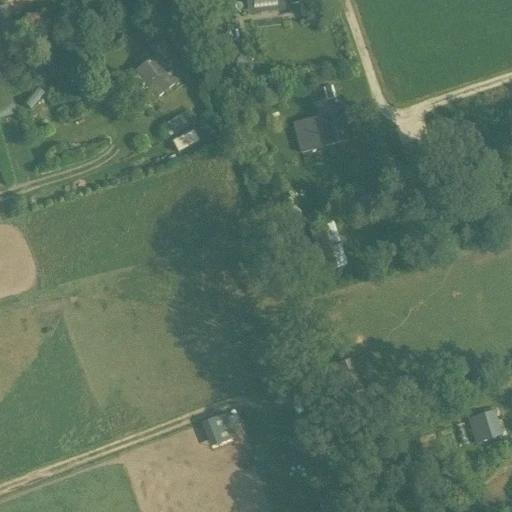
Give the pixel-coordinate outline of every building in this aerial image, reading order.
[(187,76),(174,57),(176,55),(163,37),(149,48),(157,58),(137,72),(156,99),(187,76)] [(313,106),(336,100),(333,88),(310,93),(313,106)] [(193,110),(171,122),(177,133),(199,121),(193,110)] [(345,127),(349,126),(347,117),(336,120),(335,114),(294,124),(301,153),(348,141),(345,127)] [(200,131),(177,142),(182,153),(205,141),(200,131)] [(323,271),(335,267),(323,229),(311,233),(323,271)] [(474,445),(503,436),(496,410),(467,419),(474,445)] [(206,424),(215,448),(240,439),(231,414),(206,424)]
